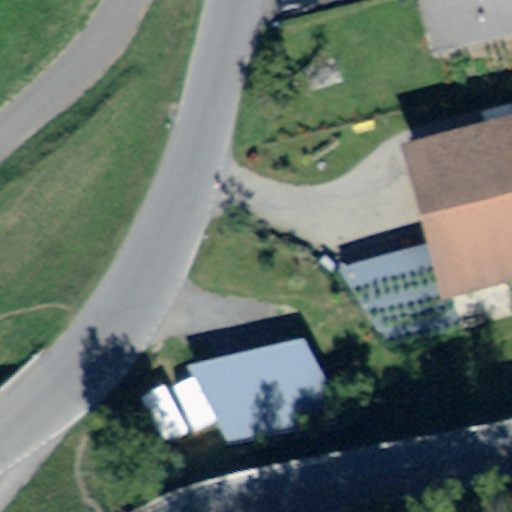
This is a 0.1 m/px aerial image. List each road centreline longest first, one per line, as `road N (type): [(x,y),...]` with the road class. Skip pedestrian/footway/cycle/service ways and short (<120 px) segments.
road 1 (tertiary): [(0,436),(84,365),(136,294),(184,193),(237,0)]
road 2 (tertiary): [(511,447),(231,511)]
road 3 (residential): [(127,0),(61,86),(0,140)]
